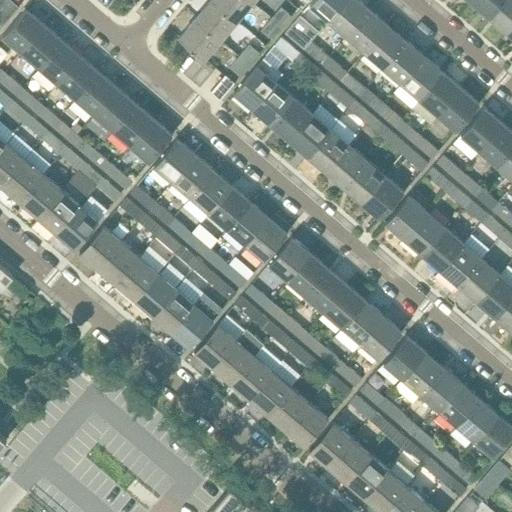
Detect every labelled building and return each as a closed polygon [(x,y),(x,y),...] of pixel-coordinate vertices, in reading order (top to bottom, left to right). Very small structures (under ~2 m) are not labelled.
[(0,0),(0,9),(8,0),(0,0)] [(19,6),(11,0),(8,0),(0,9),(0,23),(2,25),(19,6)] [(212,0),(209,0),(195,17),(221,39),(237,20),(212,0)] [(212,0),(237,20),(253,1),(251,0),(212,0)] [(328,19),(344,0),(312,0),(309,3),(328,19)] [(346,35),(369,8),(359,0),(344,0),(328,19),(346,35)] [(470,0),(489,16),(502,0),(470,0)] [(511,0),(502,0),(489,16),(507,31),(511,25),(511,0)] [(271,17),(282,26),(291,15),(281,6),(271,17)] [(2,35),(21,51),(44,24),(25,8),(2,35)] [(364,51),(388,24),(369,8),(346,35),(364,51)] [(204,58),(221,39),(195,17),(178,37),(204,58)] [(261,29),(271,38),(282,26),(271,17),(261,29)] [(63,39),(44,24),(21,51),(39,66),(63,39)] [(304,48),(310,40),(291,24),(285,32),(304,48)] [(388,24),(364,51),(383,66),(406,39),(388,24)] [(275,44),(293,60),(300,52),(281,36),(275,44)] [(39,66),(58,82),(81,55),(63,39),(39,66)] [(406,39),(383,66),(401,82),(424,55),(406,39)] [(328,56),(310,40),(304,48),(322,63),(328,56)] [(240,56),(250,64),(259,52),(250,44),(240,56)] [(293,60),(312,76),(318,68),(300,52),(293,60)] [(99,71),(81,55),(58,82),(76,98),(99,71)] [(424,55),(401,82),(419,98),(442,71),(424,55)] [(230,67),(240,75),(250,64),(240,56),(230,67)] [(253,108),(276,81),(283,72),(264,56),(234,91),(253,108)] [(347,71),(328,56),(322,63),(340,79),(347,71)] [(318,68),(312,76),(330,91),(336,84),(318,68)] [(22,86),(4,71),(0,75),(0,80),(16,94),(22,86)] [(94,113),(117,86),(99,71),(76,98),(94,113)] [(358,95),(365,87),(347,71),(340,79),(358,95)] [(442,71),(419,98),(437,113),(460,86),(442,71)] [(225,73),(224,75),(211,91),(220,98),(235,81),(225,73)] [(253,108),(271,123),(294,96),(276,81),(253,108)] [(330,91),(348,107),(355,99),(336,84),(330,91)] [(34,110),(41,102),(22,86),(16,94),(34,110)] [(136,102),(117,86),(94,113),(112,129),(136,102)] [(460,86),(437,113),(456,130),(479,103),(460,86)] [(383,103),(365,87),(358,95),(376,110),(383,103)] [(0,88),(0,101),(5,106),(12,98),(0,88)] [(289,139),(312,112),(294,96),(271,123),(289,139)] [(12,98),(5,106),(24,122),(30,114),(12,98)] [(355,99),(348,107),(366,122),(373,115),(355,99)] [(59,118),(41,102),(34,110),(52,125),(59,118)] [(154,118),(136,102),(112,129),(131,145),(154,118)] [(395,126),(401,118),(383,103),(376,110),(395,126)] [(479,149),(502,122),(484,106),(461,133),(479,149)] [(289,139),(307,154),(330,127),(312,112),(289,139)] [(30,114),(24,122),(42,137),(48,130),(30,114)] [(366,122),(384,138),(391,130),(373,115),(366,122)] [(59,118),(52,125),(70,141),(77,133),(83,126),(76,121),(70,127),(59,118)] [(172,134),(154,118),(131,145),(149,161),(172,134)] [(395,126),(413,142),(420,134),(401,118),(395,126)] [(511,147),(511,130),(502,122),(479,149),(498,165),(511,147)] [(325,170),(349,143),(330,127),(307,154),(325,170)] [(48,130),(42,137),(60,153),(67,145),(48,130)] [(391,130),(384,138),(403,154),(409,146),(391,130)] [(89,157),(95,149),(77,133),(70,141),(89,157)] [(432,158),(438,150),(420,134),(413,142),(432,158)] [(154,164),(173,180),(196,153),(177,137),(154,164)] [(25,157),(7,141),(0,149),(0,183),(1,185),(25,157)] [(325,170),(344,186),(367,159),(349,143),(325,170)] [(67,145),(60,153),(78,169),(85,161),(67,145)] [(428,162),(409,146),(403,154),(422,170),(428,162)] [(511,177),(511,147),(498,165),(511,177)] [(107,172),(114,165),(95,149),(89,157),(107,172)] [(214,169),(196,153),(173,180),(191,196),(214,169)] [(462,170),(443,154),(436,161),(455,178),(462,170)] [(20,200),(44,172),(25,157),(1,185),(20,200)] [(362,201),(385,174),(367,159),(344,186),(362,201)] [(85,161),(78,169),(96,184),(103,177),(85,161)] [(126,188),(132,181),(114,165),(107,172),(126,188)] [(426,173),(445,190),(451,182),(432,166),(426,173)] [(232,185),(214,169),(191,196),(209,212),(232,185)] [(480,186),(462,170),(455,178),(473,193),(480,186)] [(62,188),(44,172),(20,200),(38,216),(62,188)] [(404,190),(385,174),(362,201),(381,217),(404,190)] [(103,177),(96,184),(115,200),(122,193),(103,177)] [(469,198),(451,182),(445,190),(463,205),(469,198)] [(149,208),(155,201),(136,184),(130,192),(149,208)] [(209,212),(227,227),(250,201),(232,185),(209,212)] [(473,193),(492,209),(498,201),(480,186),(473,193)] [(56,232),(80,204),(62,188),(38,216),(56,232)] [(385,221),(404,237),(427,210),(408,194),(385,221)] [(127,196),(121,203),(139,220),(146,212),(127,196)] [(463,205),(481,221),(488,213),(469,198),(463,205)] [(167,224),(173,216),(155,201),(149,208),(167,224)] [(269,216),(250,201),(227,227),(246,243),(269,216)] [(511,221),(511,213),(498,201),(492,209),(510,224),(511,221)] [(99,220),(80,204),(56,232),(74,248),(99,220)] [(422,253),(445,226),(427,210),(404,237),(422,253)] [(146,212),(139,220),(158,235),(164,228),(146,212)] [(506,229),(488,213),(481,221),(499,236),(506,229)] [(185,240),(192,232),(173,216),(167,224),(185,240)] [(264,259),(287,232),(269,216),(246,243),(264,259)] [(103,224),(79,252),(98,268),(122,240),(103,224)] [(422,253),(440,268),(463,242),(445,226),(422,253)] [(164,228),(158,235),(176,251),(182,243),(164,228)] [(499,236),(511,247),(511,234),(506,229),(499,236)] [(204,255),(210,248),(192,232),(185,240),(204,255)] [(292,236),(268,263),(287,279),(311,252),(292,236)] [(140,255),(122,240),(98,268),(116,283),(140,255)] [(459,284),(482,257),(463,242),(440,268),(459,284)] [(182,243),(176,251),(194,266),(201,259),(182,243)] [(140,255),(116,283),(135,299),(159,271),(168,260),(149,245),(140,255)] [(222,271),(228,263),(210,248),(204,255),(222,271)] [(329,268),(311,252),(287,279),(306,295),(329,268)] [(228,263),(222,271),(240,287),(254,271),(235,255),(228,263)] [(459,284),(477,300),(500,273),(482,257),(459,284)] [(201,259),(194,266),(212,282),(219,275),(201,259)] [(159,271),(135,299),(153,315),(177,287),(176,286),(185,275),(169,262),(160,273),(159,271)] [(0,290),(13,275),(0,264),(0,290)] [(329,268),(306,295),(324,310),(347,283),(329,268)] [(477,300),(495,315),(511,295),(511,283),(500,273),(477,300)] [(219,275),(212,282),(231,298),(237,290),(219,275)] [(177,287),(153,315),(171,330),(195,302),(204,292),(185,277),(177,287)] [(264,307),(270,299),(251,283),(245,290),(264,307)] [(365,299),(347,283),(324,310),(342,326),(365,299)] [(241,295),(235,303),(253,319),(260,311),(241,295)] [(511,329),(511,295),(495,315),(511,329)] [(282,322),(288,315),(270,299),(264,307),(282,322)] [(365,299),(342,326),(361,342),(384,315),(365,299)] [(195,302),(171,330),(189,346),(213,318),(195,302)] [(278,327),(260,311),(253,319),(272,335),(278,327)] [(227,312),(194,350),(213,366),(246,328),(227,312)] [(300,338),(307,331),(288,315),(282,322),(300,338)] [(402,331),(384,315),(361,342),(379,357),(402,331)] [(278,327),(272,335),(290,350),(297,343),(278,327)] [(246,328),(213,366),(231,382),(255,354),(264,343),(246,328)] [(318,354),(325,346),(307,331),(300,338),(318,354)] [(406,334),(383,361),(402,377),(425,351),(406,334)] [(315,358),(297,343),(290,350),(308,366),(315,358)] [(337,369),(343,362),(325,346),(318,354),(337,369)] [(444,366),(425,351),(402,377),(421,393),(444,366)] [(249,398),(273,370),(255,354),(231,382),(249,398)] [(333,374),(315,358),(308,366),(326,381),(333,374)] [(273,370),(249,398),(268,413),(292,385),(301,374),(283,359),(273,370)] [(355,385),(362,378),(343,362),(337,369),(355,385)] [(421,393),(439,409),(462,382),(444,366),(421,393)] [(333,374),(326,381),(345,397),(351,390),(333,374)] [(379,405),(385,398),(366,381),(359,389),(379,405)] [(480,398),(462,382),(439,409),(457,424),(480,398)] [(292,385),(268,413),(286,429),(310,401),(292,385)] [(356,394),(349,401),(369,418),(375,410),(356,394)] [(397,421),(403,413),(385,398),(379,405),(397,421)] [(457,424),(475,440),(499,413),(480,398),(457,424)] [(310,401),(286,429),(304,445),(328,417),(310,401)] [(393,426),(375,410),(369,418),(387,433),(393,426)] [(415,437),(422,429),(403,413),(397,421),(415,437)] [(511,434),(511,424),(499,413),(475,440),(494,456),(511,434)] [(333,421),(309,449),(328,465),(352,437),(333,421)] [(393,426),(387,433),(405,449),(411,441),(393,426)] [(433,452),(440,445),(422,429),(415,437),(433,452)] [(370,453),(352,437),(328,465),(346,480),(370,453)] [(430,457),(411,441),(405,449),(423,465),(430,457)] [(511,462),(511,443),(502,455),(511,463),(511,462)] [(452,468),(458,460),(440,445),(433,452),(452,468)] [(370,453),(346,480),(364,496),(388,468),(370,453)] [(430,457),(423,465),(441,480),(448,473),(430,457)] [(499,459),(487,474),(498,483),(510,469),(499,459)] [(470,484),(476,476),(458,460),(452,468),(470,484)] [(407,484),(388,468),(364,496),(383,511),(407,484)] [(466,488),(448,473),(441,480),(460,496),(466,488)] [(487,474),(475,488),(486,497),(498,483),(487,474)] [(407,484),(383,511),(414,511),(425,499),(407,484)] [(259,511),(229,487),(225,492),(207,511),(259,511)] [(266,499),(271,494),(265,489),(260,495),(266,499)] [(468,496),(455,510),(457,511),(473,511),(479,505),(468,496)] [(439,511),(425,499),(414,511),(439,511)]
